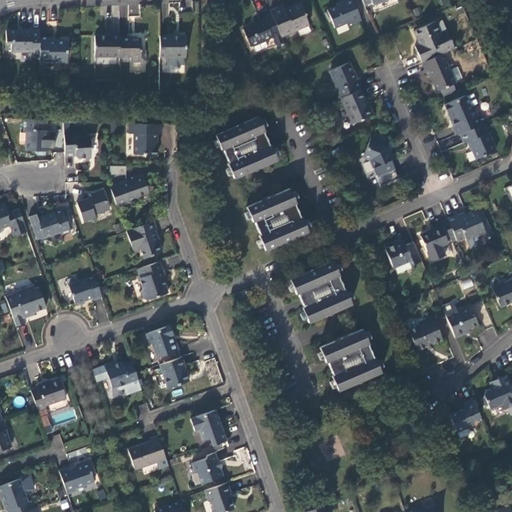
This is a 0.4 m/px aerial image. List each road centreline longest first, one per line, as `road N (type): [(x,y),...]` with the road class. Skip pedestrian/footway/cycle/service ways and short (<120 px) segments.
road 1 (residential): [(0,362),(200,292)]
road 2 (residential): [(374,41),(439,189)]
road 3 (residential): [(439,189),(303,257)]
road 4 (residential): [(200,292),(159,164)]
road 5 (residential): [(280,511),(233,389)]
road 6 (residential): [(258,273),(311,389)]
